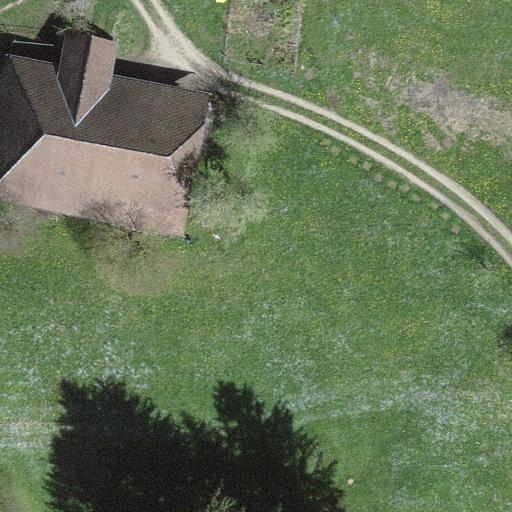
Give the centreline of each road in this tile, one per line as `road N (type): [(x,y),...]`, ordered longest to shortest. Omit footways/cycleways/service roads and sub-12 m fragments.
road 1 (track): [(511,258),(465,205),(362,138),(212,84),(157,0)]
road 2 (track): [(212,84),(61,52),(0,50)]
